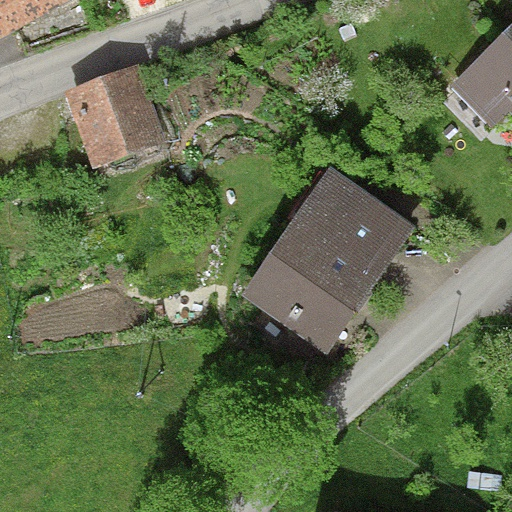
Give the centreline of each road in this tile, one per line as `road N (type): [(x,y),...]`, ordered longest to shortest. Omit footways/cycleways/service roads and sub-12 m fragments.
road 1 (residential): [(244,511),(318,424),(511,252)]
road 2 (tertiary): [(0,94),(244,0)]
